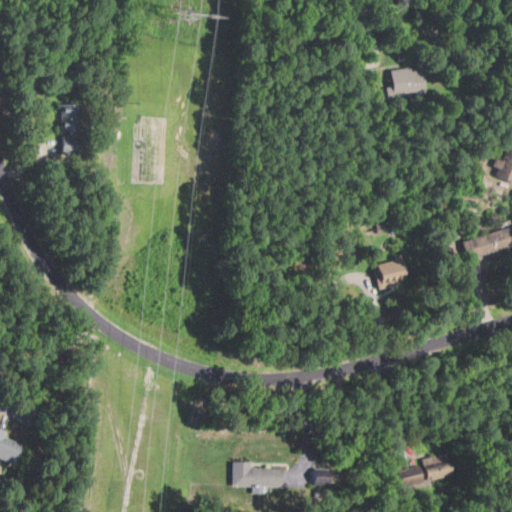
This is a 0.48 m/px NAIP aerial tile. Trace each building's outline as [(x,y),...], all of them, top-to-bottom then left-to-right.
[(389,69),(390,94),(423,92),(421,67),(389,69)] [(60,153),(79,153),(79,103),(60,103),(60,153)] [(511,181),(511,145),(505,143),(492,173),(511,181)] [(511,247),(511,239),(509,227),(460,239),(465,258),(511,247)] [(406,281),(402,255),(376,258),(379,284),(406,281)] [(0,459),(13,464),(21,443),(3,437),(6,430),(0,427),(0,459)] [(418,457),(419,464),(404,467),(407,484),(451,476),(446,452),(418,457)] [(227,465),(228,486),(282,486),(283,467),(227,465)] [(309,482),(330,483),(330,468),(310,467),(309,482)]
